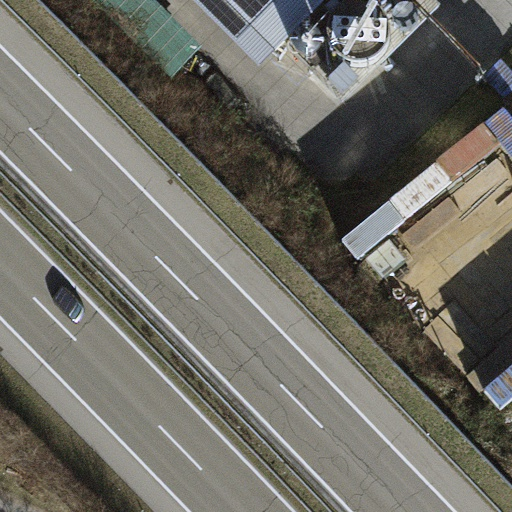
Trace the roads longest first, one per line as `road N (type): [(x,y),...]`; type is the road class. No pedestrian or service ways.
road 1 (motorway): [(407,511),(0,95)]
road 2 (motorway): [(0,266),(239,511)]
